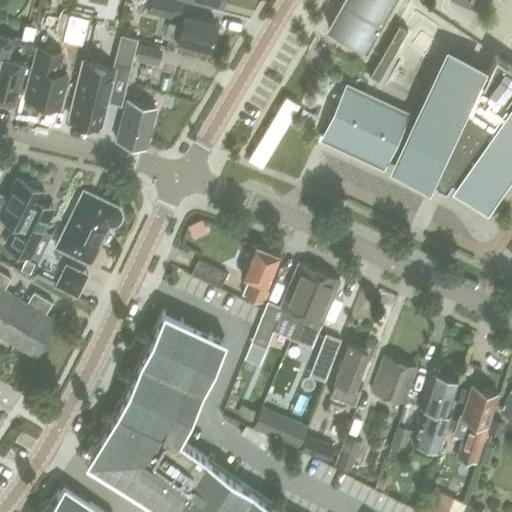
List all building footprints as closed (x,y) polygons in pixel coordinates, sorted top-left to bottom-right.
[(184,2),(174,0),(150,0),(148,11),(180,19),(184,2)] [(399,0),(343,0),(326,33),(367,55),(369,56),(399,0)] [(168,20),(164,37),(177,40),(177,41),(208,48),(215,20),(184,13),(181,24),(168,20)] [(406,29),(397,24),(369,75),(378,80),(406,29)] [(78,65),(86,32),(73,29),(65,62),(78,65)] [(137,36),(121,32),(114,61),(130,65),(137,36)] [(0,98),(4,96),(12,99),(23,61),(8,57),(13,37),(0,33),(0,98)] [(61,51),(37,45),(24,96),(46,101),(46,103),(57,106),(65,74),(56,71),(61,51)] [(415,125),(397,163),(395,166),(396,167),(395,168),(425,181),(425,180),(426,181),(428,177),(434,180),(433,182),(444,187),(451,178),(456,182),(456,183),(455,184),(482,203),(483,202),(484,202),(511,161),(511,89),(511,88),(511,65),(494,53),(487,70),(479,66),(480,64),(450,50),(450,52),(449,51),(415,125)] [(82,59),(68,115),(100,123),(114,67),(82,59)] [(397,163),(415,125),(403,119),(404,115),(403,115),(403,114),(349,89),(346,88),(324,134),(326,135),(325,135),(382,161),(382,160),(383,161),(385,157),(397,163)] [(126,98),(115,138),(145,145),(155,105),(126,98)] [(0,214),(16,222),(6,243),(30,255),(53,207),(39,200),(44,189),(41,187),(39,183),(32,179),(27,181),(17,176),(0,211),(0,214)] [(90,261),(98,245),(109,223),(114,223),(118,221),(120,218),(121,213),(120,209),(117,205),(84,189),(57,245),(90,261)] [(263,298),(281,251),(253,240),(241,271),(252,275),(245,291),(263,298)] [(221,283),(227,269),(198,255),(192,269),(221,283)] [(281,303),(301,311),(320,266),(300,257),(281,303)] [(321,320),(341,275),(320,266),(301,311),(321,320)] [(12,275),(3,269),(0,274),(0,320),(16,294),(5,287),(12,275)] [(86,280),(64,270),(57,285),(79,295),(86,280)] [(27,300),(16,294),(0,320),(0,332),(15,342),(44,294),(34,288),(27,300)] [(53,300),(44,294),(15,342),(36,355),(58,318),(46,311),(53,300)] [(98,466),(163,510),(164,511),(285,511),(179,439),(217,355),(225,338),(163,309),(155,326),(117,409),(84,456),(98,466)] [(266,347),(277,317),(262,311),(251,341),(266,347)] [(324,379),(340,338),(325,332),(309,373),(324,379)] [(349,339),(336,376),(337,376),(330,394),(355,403),(361,388),(353,385),(368,346),(349,339)] [(405,398),(417,362),(384,351),(372,386),(405,398)] [(448,411),(459,376),(433,368),(421,403),(425,404),(414,438),(439,446),(451,411),(448,411)] [(487,421),(498,390),(473,382),(460,422),(458,421),(454,433),(465,436),(460,452),(474,457),(486,421),(487,421)] [(511,413),(511,389),(503,409),(511,413)] [(491,417),(487,429),(497,433),(501,420),(491,417)] [(398,424),(390,445),(403,450),(411,428),(398,424)] [(334,444),(307,433),(300,447),(328,459),(334,444)] [(362,440),(345,434),(334,464),(351,470),(362,440)] [(105,511),(63,483),(50,501),(56,505),(51,511),(105,511)] [(421,508),(428,511),(459,511),(464,504),(462,503),(463,502),(432,486),(421,508)] [(474,511),(478,504),(468,499),(460,511),(474,511)]
